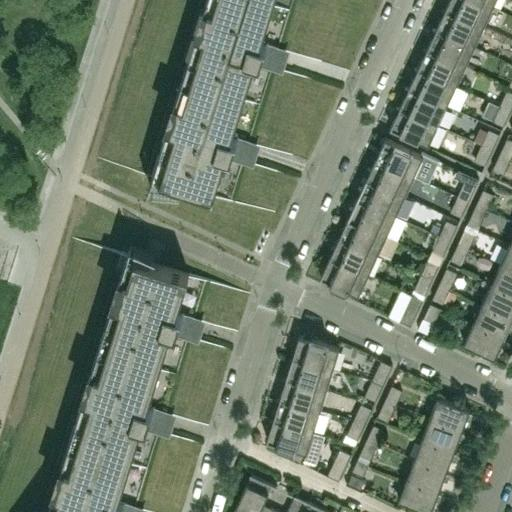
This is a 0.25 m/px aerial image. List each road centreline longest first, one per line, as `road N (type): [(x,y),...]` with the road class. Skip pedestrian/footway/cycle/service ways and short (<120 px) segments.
road 1 (residential): [(273,284),(404,0)]
road 2 (residential): [(511,399),(273,284)]
road 3 (residential): [(387,511),(225,437)]
road 4 (residential): [(225,437),(273,284)]
road 5 (residential): [(273,284),(152,224)]
